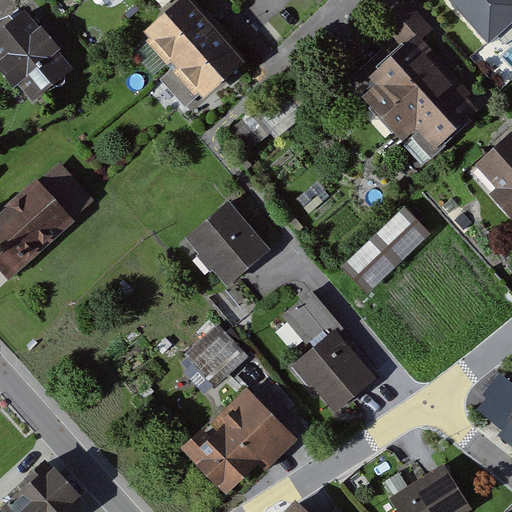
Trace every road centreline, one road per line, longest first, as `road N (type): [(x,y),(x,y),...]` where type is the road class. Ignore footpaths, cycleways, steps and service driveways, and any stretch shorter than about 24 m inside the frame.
road 1 (residential): [(425,405),(257,511)]
road 2 (residential): [(0,371),(125,511)]
